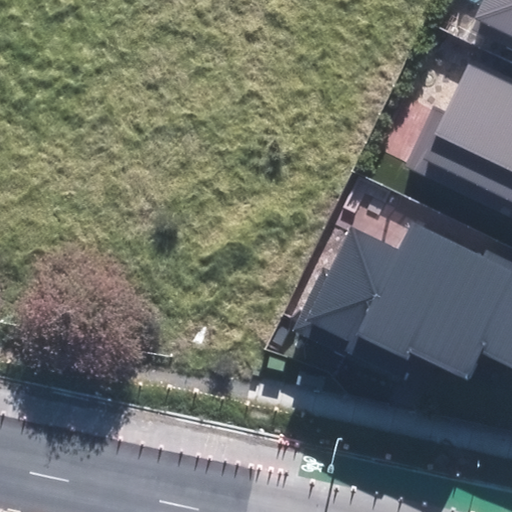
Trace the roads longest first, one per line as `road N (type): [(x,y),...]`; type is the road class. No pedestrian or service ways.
road 1 (unknown): [(202,0),(165,78),(87,100),(0,55)]
road 2 (residential): [(0,480),(139,511)]
